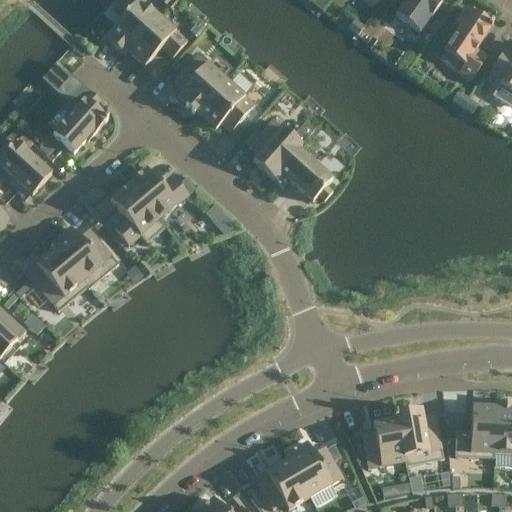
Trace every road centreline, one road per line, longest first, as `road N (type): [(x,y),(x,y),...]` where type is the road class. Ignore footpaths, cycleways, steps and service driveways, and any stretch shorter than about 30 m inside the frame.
road 1 (residential): [(313,355),(193,425),(102,511)]
road 2 (residential): [(144,511),(212,450),(326,390)]
road 3 (residential): [(511,332),(406,336),(313,355)]
road 4 (residential): [(145,125),(0,254)]
road 5 (residential): [(326,390),(456,357),(511,354)]
road 6 (residential): [(279,253),(259,224),(145,125)]
